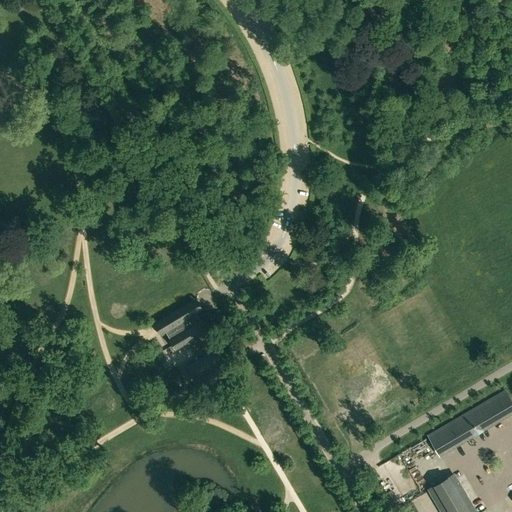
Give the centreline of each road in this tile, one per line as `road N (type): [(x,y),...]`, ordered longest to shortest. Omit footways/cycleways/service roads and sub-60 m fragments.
road 1 (residential): [(232,287),(61,0)]
road 2 (unclassified): [(338,469),(232,287)]
road 3 (unclassified): [(338,469),(511,368)]
road 4 (track): [(303,511),(241,407),(214,378)]
road 5 (track): [(151,415),(264,343)]
